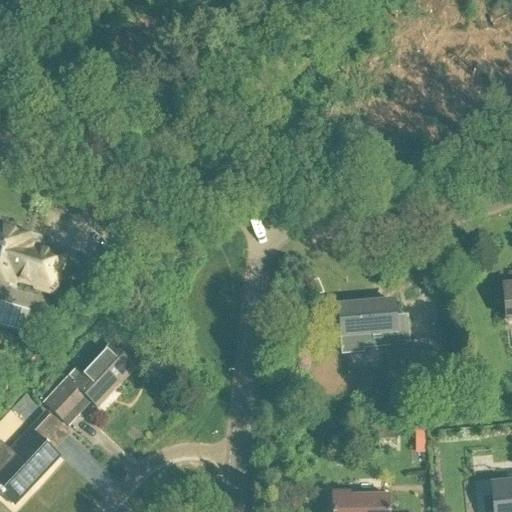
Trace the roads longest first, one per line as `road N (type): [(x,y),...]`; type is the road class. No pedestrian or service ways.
road 1 (unclassified): [(265,219),(231,511)]
road 2 (unclassified): [(265,219),(0,142)]
road 3 (unclassified): [(511,195),(412,226),(360,230),(265,219)]
